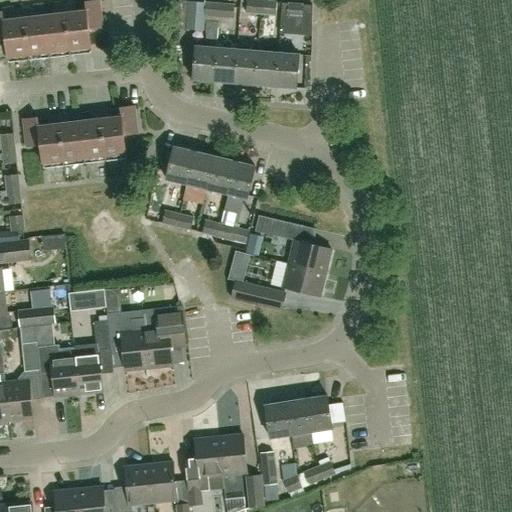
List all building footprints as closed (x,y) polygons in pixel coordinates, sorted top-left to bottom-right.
[(247,0),(246,13),(261,15),(262,0),(261,0),(247,0)] [(262,0),(261,15),(276,16),(277,1),(270,1),(262,0)] [(89,29),(104,27),(100,1),(86,2),(87,11),(76,12),(75,4),(65,5),(71,53),(92,51),(89,29)] [(200,30),(201,15),(203,15),(204,2),(188,1),(186,29),(200,30)] [(204,2),(203,15),(205,15),(205,16),(206,16),(204,37),(217,38),(219,17),(220,17),(221,3),(206,2),(204,2)] [(302,18),(303,4),(288,2),(287,17),(302,18)] [(221,3),(220,17),(234,19),(235,4),(221,3)] [(71,53),(65,5),(55,6),(56,15),(45,16),(50,56),(71,53)] [(50,56),(45,16),(35,17),(34,9),(24,10),(30,58),(50,56)] [(30,58),(24,10),(14,11),(15,19),(4,21),(3,12),(0,12),(0,39),(6,39),(8,61),(30,58)] [(193,79),(214,81),(217,48),(196,46),(193,79)] [(214,81),(234,83),(237,49),(217,48),(214,81)] [(234,83),(255,84),(258,51),(237,49),(234,83)] [(258,51),(255,84),(275,86),(278,53),(258,51)] [(296,88),(297,78),(303,78),(304,76),(306,76),(306,69),(298,68),(299,54),(278,53),(275,86),(296,88)] [(124,135),(138,133),(135,106),(121,108),(122,117),(111,118),(110,109),(99,111),(105,159),(127,157),(124,135)] [(105,159),(99,111),(90,112),(91,120),(80,122),(84,162),(105,159)] [(84,162),(80,122),(70,123),(69,114),(58,116),(64,164),(84,162)] [(64,164),(58,116),(49,117),(50,125),(39,127),(38,118),(24,120),(27,147),(40,145),(43,167),(64,164)] [(0,150),(2,150),(2,149),(16,147),(15,133),(0,134),(0,135),(0,134),(0,150)] [(2,149),(2,150),(3,164),(18,162),(16,147),(2,149)] [(174,147),(167,179),(187,184),(195,152),(174,147)] [(215,157),(195,152),(187,184),(207,189),(215,157)] [(215,157),(207,189),(227,194),(235,162),(215,157)] [(255,167),(235,162),(227,194),(247,199),(255,167)] [(6,190),(21,188),(19,174),(5,175),(6,190)] [(8,205),(9,205),(9,210),(22,209),(22,203),(23,203),(21,188),(6,190),(8,205)] [(146,219),(163,223),(162,224),(191,231),(194,216),(179,213),(184,194),(169,190),(164,211),(149,207),(146,219)] [(22,209),(9,210),(10,216),(9,216),(12,231),(26,230),(24,215),(23,215),(22,209)] [(286,239),(290,224),(259,216),(255,231),(286,239)] [(244,249),(250,227),(221,220),(220,223),(206,219),(203,232),(197,231),(195,237),(244,249)] [(0,261),(31,259),(29,241),(0,243),(0,261)] [(294,241),(288,264),(326,273),(331,249),(294,241)] [(326,273),(288,264),(283,287),(320,296),(326,273)] [(235,281),(231,298),(266,306),(270,290),(235,281)] [(181,306),(156,309),(143,310),(149,368),(174,366),(171,339),(185,337),(181,306)] [(18,311),(20,327),(56,323),(54,307),(18,311)] [(125,371),(149,368),(143,310),(107,314),(111,348),(123,347),(125,371)] [(96,344),(74,346),(79,394),(103,391),(99,349),(111,348),(107,314),(93,315),(96,344)] [(55,396),(79,394),(74,346),(73,346),(73,348),(60,349),(60,344),(52,345),(51,338),(36,339),(36,342),(37,342),(40,370),(40,374),(53,372),(55,396)] [(25,372),(40,370),(37,342),(36,342),(22,344),(25,372)] [(0,421),(9,420),(6,382),(5,372),(0,372),(0,421)] [(9,420),(33,418),(29,380),(6,382),(9,420)] [(311,431),(332,428),(327,395),(306,398),(311,431)] [(311,431),(306,398),(286,401),(291,434),(311,431)] [(270,438),(291,434),(286,401),(265,405),(270,438)] [(219,437),(223,475),(247,472),(243,434),(219,437)] [(219,437),(195,439),(199,477),(200,482),(188,483),(190,505),(202,504),(201,492),(210,491),(208,476),(223,475),(219,437)] [(314,442),(298,444),(300,465),(315,464),(314,442)] [(273,453),(261,454),(264,485),(276,484),(273,453)] [(309,486),(336,474),(331,461),(303,472),(309,486)] [(153,502),(177,500),(173,462),(149,464),(153,502)] [(149,464),(125,467),(129,505),(153,502),(149,464)] [(289,494),(303,488),(298,474),(284,480),(289,494)] [(260,511),(265,510),(265,507),(265,506),(262,475),(246,476),(250,508),(245,509),(244,497),(225,499),(227,511),(260,511)] [(81,511),(105,511),(103,486),(79,489),(81,511)] [(81,511),(79,489),(55,491),(56,511),(81,511)] [(208,511),(222,511),(222,496),(207,497),(208,511)] [(32,511),(32,502),(8,504),(8,511),(32,511)]
